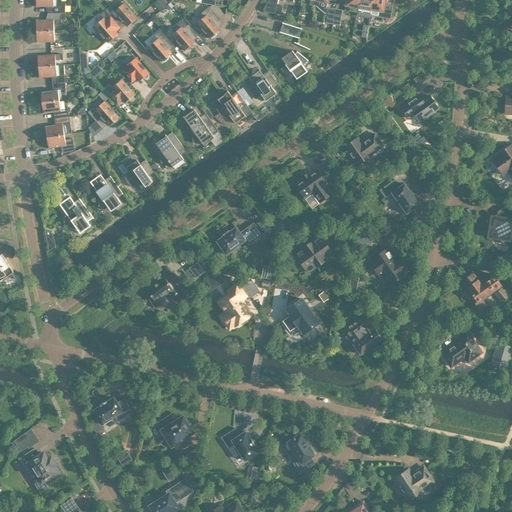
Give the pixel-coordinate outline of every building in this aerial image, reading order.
[(48,6),(48,12),(64,12),(65,2),(62,0),(61,0),(60,0),(34,0),(34,4),(36,4),(36,6),(48,6)] [(167,4),(162,0),(157,0),(154,3),(160,10),(165,6),(167,4)] [(264,11),(275,13),(277,0),(267,0),(263,9),(264,11)] [(326,7),(327,0),(314,0),(314,5),(315,5),(324,12),(327,13),(326,22),(332,23),(335,8),(326,7)] [(358,0),(357,7),(356,14),(370,16),(370,15),(372,0),(358,0)] [(372,0),(370,15),(390,18),(392,4),(384,3),(384,0),(372,0)] [(121,1),(112,9),(109,6),(104,10),(119,27),(124,23),(126,26),(136,17),(121,1)] [(209,37),(219,29),(217,26),(222,22),(218,19),(224,13),(218,6),(212,4),(208,7),(202,12),(202,17),(196,22),(209,37)] [(342,9),(335,8),(332,23),(339,24),(342,9)] [(115,31),(119,27),(104,10),(99,14),(102,17),(93,26),(107,42),(117,34),(115,31)] [(36,27),(36,30),(54,30),(53,24),(61,24),(61,19),(65,19),(65,12),(64,12),(61,12),(48,12),(48,19),(36,19),(36,21),(34,21),(35,27),(36,27)] [(171,34),(184,50),(194,41),(192,39),(197,35),(183,18),(178,22),(181,26),(171,34)] [(279,31),(299,38),(302,28),(282,22),(279,31)] [(147,46),(160,61),(170,53),(168,50),(173,47),(158,29),(153,34),(157,38),(147,46)] [(54,30),(36,30),(36,41),(54,41),(54,30)] [(307,61),(308,60),(297,50),(294,53),(292,50),(281,57),(285,63),(284,66),(291,72),(291,71),(296,78),(307,71),(303,65),(307,60),(307,61)] [(37,55),(38,66),(55,65),(55,59),(63,59),(62,53),(55,54),(55,53),(37,55)] [(117,67),(131,83),(136,79),(138,81),(148,72),(134,57),(125,66),(122,63),(117,67)] [(51,76),(52,83),(64,81),(63,64),(55,65),(38,66),(38,69),(36,69),(37,75),(39,75),(39,77),(51,76)] [(80,66),(81,77),(83,76),(90,70),(86,66),(80,66)] [(245,82),(255,97),(260,94),(264,101),(275,93),(271,87),(277,84),(268,70),(263,74),(259,69),(258,69),(259,70),(257,71),(258,73),(256,74),(256,73),(251,76),(249,77),(248,76),(250,79),(245,82)] [(103,89),(117,104),(121,100),(123,103),(133,94),(120,79),(111,87),(108,84),(103,89)] [(41,101),(59,99),(58,94),(66,93),(64,81),(52,83),(53,89),(40,90),(40,92),(38,92),(39,99),(41,99),(41,101)] [(407,82),(401,87),(404,91),(410,86),(407,82)] [(222,104),(216,108),(218,112),(219,113),(221,115),(222,116),(224,117),(226,118),(230,119),(232,120),(234,122),(234,123),(240,119),(244,117),(247,122),(254,116),(247,105),(246,104),(236,91),(231,95),(227,90),(227,91),(223,95),(217,99),(222,104)] [(400,106),(408,118),(414,113),(419,121),(438,108),(428,95),(422,99),(418,94),(400,106)] [(389,103),(391,105),(394,101),(392,100),(391,96),(387,95),(383,100),(385,104),(389,103)] [(59,99),(60,105),(59,99),(41,101),(42,104),(40,105),(41,111),(43,111),(43,113),(55,111),(56,117),(69,116),(66,98),(59,99)] [(87,112),(101,127),(106,123),(108,126),(118,117),(103,101),(94,109),(92,107),(87,112)] [(207,107),(203,109),(209,117),(212,115),(207,107)] [(182,116),(189,126),(187,128),(186,128),(187,130),(189,132),(190,135),(191,137),(191,140),(192,142),(198,138),(203,145),(210,140),(215,146),(224,140),(217,130),(211,134),(209,131),(213,128),(204,116),(200,118),(193,109),(182,116)] [(86,113),(78,114),(80,126),(82,126),(83,131),(88,130),(86,113)] [(47,137),(64,134),(71,133),(70,122),(69,116),(56,117),(57,124),(45,126),(45,127),(43,128),(44,134),(46,134),(47,137)] [(185,151),(171,131),(170,131),(170,132),(165,135),(164,134),(165,136),(155,142),(154,142),(160,150),(159,151),(159,163),(160,163),(160,160),(162,160),(165,158),(172,167),(172,166),(181,159),(182,160),(182,159),(179,155),(184,151),(185,152),(185,151)] [(370,155),(369,154),(382,145),(374,133),(361,142),(357,137),(344,146),(357,164),(370,155)] [(74,149),(73,143),(72,138),(65,139),(64,134),(47,137),(48,148),(61,146),(62,152),(74,149)] [(496,154),(497,155),(491,159),(502,174),(508,170),(511,175),(511,143),(496,154)] [(149,166),(144,159),(144,160),(139,164),(136,159),(131,162),(127,156),(121,161),(125,167),(128,172),(124,175),(125,177),(126,179),(128,182),(129,184),(132,185),(136,182),(141,189),(151,181),(147,175),(152,171),(152,172),(153,171),(149,166)] [(149,166),(153,171),(158,168),(154,163),(149,166)] [(402,163),(394,169),(398,174),(406,169),(402,163)] [(335,167),(328,172),(333,180),(341,174),(335,167)] [(295,184),(304,197),(312,192),(319,201),(331,193),(324,183),(325,182),(316,169),(295,184)] [(121,194),(122,193),(109,176),(105,180),(102,177),(99,179),(96,176),(89,181),(100,197),(98,198),(97,206),(98,206),(98,205),(104,207),(106,205),(110,211),(120,203),(116,197),(121,193),(121,194)] [(391,192),(396,199),(395,200),(394,202),(394,204),(395,205),(397,206),(399,206),(400,205),(406,213),(419,204),(404,183),(400,186),(395,179),(381,189),(384,193),(390,189),(392,191),(391,192)] [(92,217),(78,198),(80,201),(75,205),(69,196),(58,204),(65,214),(64,215),(63,222),(64,221),(67,223),(70,225),(74,227),(75,228),(79,233),(83,230),(86,231),(91,227),(87,222),(92,217)] [(486,220),(489,225),(488,227),(487,229),(487,232),(489,234),(488,234),(488,236),(493,236),(495,236),(497,236),(502,243),(508,239),(508,238),(511,235),(511,231),(510,229),(511,219),(502,207),(496,211),(497,212),(492,216),(491,216),(486,220)] [(248,243),(255,238),(261,234),(253,222),(246,227),(240,232),(236,226),(229,231),(229,230),(222,235),(223,235),(216,240),(226,253),(232,248),(234,250),(236,253),(243,248),(241,245),(239,243),(245,239),(248,243)] [(272,230),(267,234),(269,236),(274,243),(280,239),(272,230)] [(364,232),(357,237),(361,241),(368,237),(364,232)] [(303,248),(295,254),(307,271),(316,265),(316,266),(325,260),(324,259),(333,253),(320,236),(312,242),(311,241),(302,247),(303,248)] [(4,246),(11,258),(13,257),(13,256),(14,256),(14,255),(14,254),(15,253),(15,252),(15,251),(15,250),(14,249),(14,248),(14,247),(13,247),(13,246),(12,246),(11,245),(9,245),(9,244),(8,244),(7,244),(6,244),(5,245),(4,245),(4,246)] [(405,274),(404,272),(407,270),(398,257),(395,260),(386,248),(371,258),(373,260),(369,262),(378,275),(381,272),(390,284),(405,274)] [(0,279),(13,272),(1,253),(0,254),(0,279)] [(204,271),(197,261),(189,267),(196,277),(204,271)] [(189,294),(173,272),(165,278),(164,276),(146,289),(151,296),(148,297),(155,307),(165,300),(162,297),(172,290),(180,300),(189,294)] [(469,296),(479,310),(486,305),(482,299),(494,290),(495,292),(494,293),(501,301),(508,295),(501,287),(500,287),(499,286),(501,285),(493,274),(480,283),(473,272),(461,280),(472,294),(469,296)] [(358,276),(351,275),(348,290),(356,292),(358,276)] [(218,301),(226,312),(225,313),(224,315),(223,317),(224,319),(225,321),(226,323),(228,324),(230,324),(232,324),(234,323),(235,325),(239,322),(242,322),(245,319),(246,317),(250,314),(239,299),(244,295),(236,284),(230,288),(232,291),(218,301)] [(328,297),(323,291),(318,294),(323,300),(328,297)] [(290,314),(282,320),(289,330),(297,324),(303,332),(318,322),(301,298),(286,309),(290,314)] [(498,317),(503,324),(510,319),(505,312),(498,317)] [(347,333),(348,335),(350,336),(355,342),(353,343),(360,353),(361,353),(365,350),(367,350),(369,349),(370,347),(375,343),(377,343),(380,341),(380,339),(381,338),(381,339),(382,338),(381,338),(380,336),(380,334),(378,331),(376,331),(375,329),(375,328),(374,329),(372,330),(369,326),(371,325),(371,324),(365,316),(364,315),(346,328),(345,328),(346,329),(347,331),(347,333)] [(441,353),(450,366),(459,360),(461,361),(463,362),(465,362),(468,361),(481,352),(467,332),(454,341),(455,343),(441,353)] [(485,337),(483,345),(494,349),(490,363),(506,367),(511,347),(511,345),(497,341),(485,337)] [(100,404),(101,405),(94,409),(93,410),(94,410),(101,422),(102,423),(103,423),(114,415),(115,416),(115,415),(118,421),(125,416),(125,417),(132,412),(123,398),(117,402),(114,397),(113,396),(112,397),(106,401),(100,404)] [(137,411),(145,406),(142,400),(134,405),(137,411)] [(164,420),(159,423),(163,429),(162,430),(172,444),(173,443),(177,449),(191,441),(187,435),(192,431),(188,426),(189,426),(186,422),(182,417),(176,421),(173,414),(164,420)] [(91,424),(96,432),(104,427),(102,423),(101,422),(99,419),(91,424)] [(221,436),(228,446),(233,443),(235,446),(234,447),(238,454),(240,453),(244,459),(257,451),(258,451),(257,450),(253,443),(250,438),(245,431),(244,431),(240,434),(235,427),(221,436)] [(314,454),(300,432),(287,441),(281,444),(287,453),(300,472),(315,462),(311,456),(314,454)] [(20,435),(13,440),(14,440),(20,450),(27,446),(20,435)] [(190,450),(181,456),(188,467),(197,461),(194,456),(193,455),(200,451),(197,446),(196,447),(190,450)] [(23,455),(18,458),(34,484),(39,492),(47,487),(43,480),(50,475),(52,478),(60,472),(54,464),(55,463),(50,456),(47,458),(43,452),(39,454),(35,447),(23,455)] [(129,451),(119,457),(124,466),(134,459),(129,451)] [(264,469),(270,471),(272,462),(266,460),(264,469)] [(252,466),(250,478),(257,480),(260,467),(252,466)] [(408,468),(394,477),(398,484),(397,485),(396,487),(400,493),(402,493),(404,493),(408,499),(422,490),(423,492),(426,492),(429,490),(430,487),(428,484),(433,481),(423,466),(411,473),(408,468)] [(167,467),(161,470),(168,482),(174,478),(167,467)] [(156,501),(150,505),(153,511),(152,511),(151,511),(168,511),(177,507),(173,501),(179,497),(180,499),(191,492),(183,479),(172,486),(166,490),(168,493),(162,497),(161,494),(154,498),(156,501)] [(252,494),(246,497),(250,503),(255,499),(252,494)] [(207,511),(242,511),(243,511),(236,500),(223,508),(220,504),(207,511)] [(356,506),(355,507),(354,506),(345,511),(369,511),(362,501),(356,505),(356,506)]
